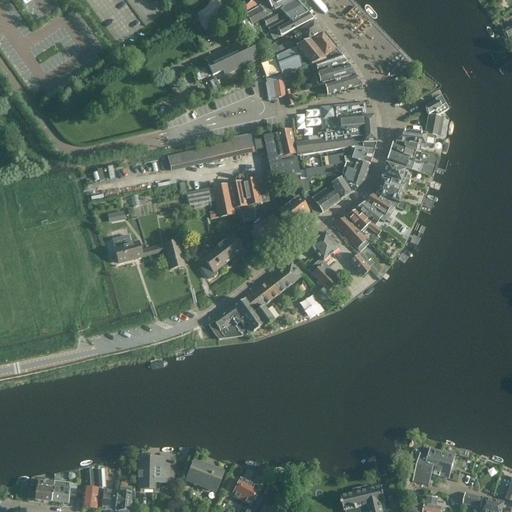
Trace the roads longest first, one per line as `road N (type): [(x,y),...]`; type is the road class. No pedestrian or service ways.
road 1 (unclassified): [(387,118),(366,192),(211,314),(152,339),(0,371)]
road 2 (unclassified): [(0,63),(65,152),(147,140)]
road 3 (unclassified): [(311,0),(364,67),(387,118)]
